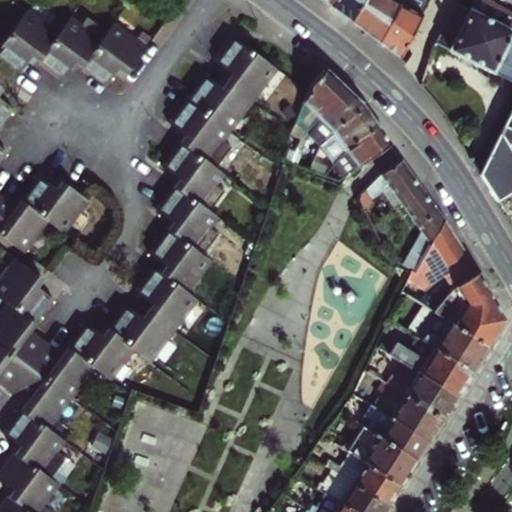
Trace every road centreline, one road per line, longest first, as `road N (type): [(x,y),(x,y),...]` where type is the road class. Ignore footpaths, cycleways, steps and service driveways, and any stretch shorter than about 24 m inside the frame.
road 1 (tertiary): [(272,0),(421,130),(511,268)]
road 2 (residential): [(128,113),(139,225),(58,329)]
road 3 (residential): [(511,340),(401,511)]
road 4 (residential): [(207,0),(128,113)]
